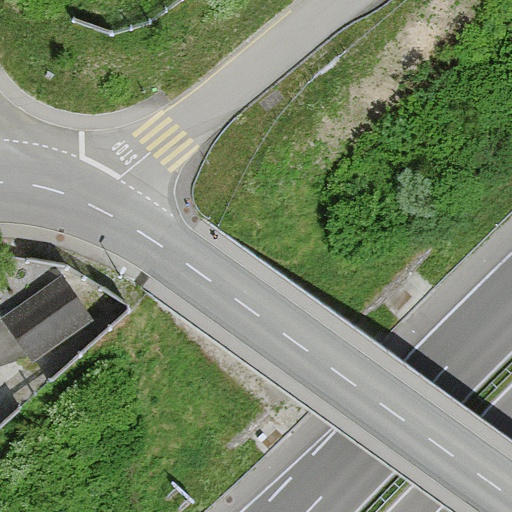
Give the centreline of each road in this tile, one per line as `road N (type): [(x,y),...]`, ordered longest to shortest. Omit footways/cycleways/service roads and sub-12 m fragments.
road 1 (unclassified): [(174,256),(511,499)]
road 2 (residential): [(88,203),(352,0)]
road 3 (motorway): [(511,302),(306,511)]
